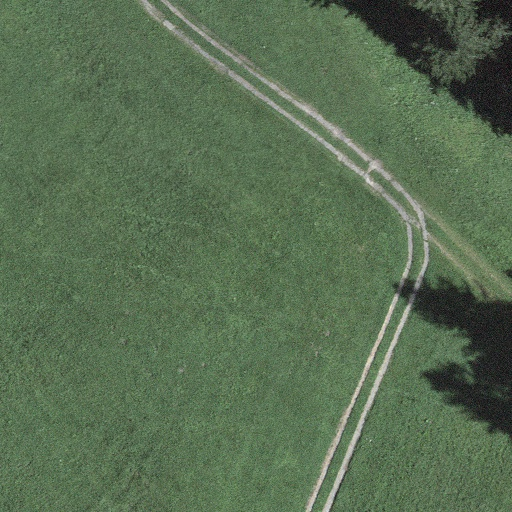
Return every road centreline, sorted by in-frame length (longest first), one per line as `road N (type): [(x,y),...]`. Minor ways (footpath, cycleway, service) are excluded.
road 1 (track): [(316,511),(416,271),(421,238),(406,201),(157,0)]
road 2 (track): [(406,201),(511,301)]
